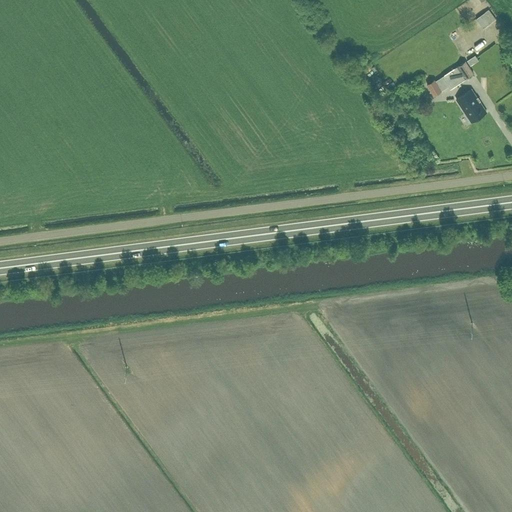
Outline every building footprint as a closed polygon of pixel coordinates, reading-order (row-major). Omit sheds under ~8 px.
[(467,13),(484,6),(481,0),(474,0),(463,5),(467,13)] [(484,12),(476,18),(483,28),(491,22),(484,12)] [(473,73),(472,71),(465,60),(458,65),(466,78),(473,73)] [(457,65),(442,75),(450,88),(465,78),(457,65)] [(486,111),(471,89),(456,99),(471,121),(486,111)]
